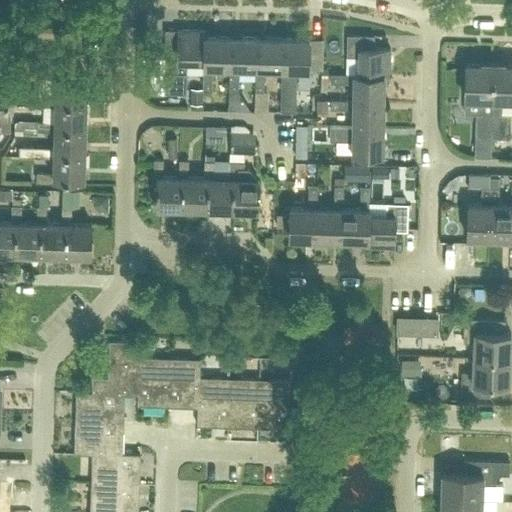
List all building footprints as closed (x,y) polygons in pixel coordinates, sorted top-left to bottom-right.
[(165,43),(164,91),(186,92),(187,59),(203,60),(204,60),(205,34),(205,28),(177,28),(177,44),(165,43)] [(385,73),(385,74),(390,74),(390,47),(374,46),(374,33),(347,33),(346,55),(359,55),(358,72),(353,72),(358,72),(358,73),(385,73)] [(231,35),(205,34),(204,60),(203,60),(203,66),(204,66),(203,88),(212,88),(213,66),(229,66),(230,66),(231,35)] [(257,35),(231,35),(230,66),(229,66),(229,88),(238,89),(238,66),(255,67),(256,67),(257,35)] [(283,36),(257,35),(256,67),(255,67),(255,89),(264,89),(265,67),(281,67),(282,67),(283,36)] [(281,67),(281,90),(280,109),(295,110),(296,68),(309,68),(309,37),(283,36),(282,67),(281,67)] [(475,136),(491,136),(493,61),(482,61),(482,63),(465,62),(465,97),(482,97),(482,112),(476,111),(475,136)] [(504,61),(493,61),(491,136),(507,137),(508,112),(501,112),(501,98),(511,98),(511,63),(504,63),(504,61)] [(353,82),(353,98),(353,99),(384,99),(385,74),(385,73),(358,73),(358,72),(353,72),(331,72),(330,81),(353,82)] [(54,101),(86,102),(86,76),(55,75),(55,96),(38,95),(38,104),(54,105),(54,101)] [(0,113),(0,130),(9,130),(10,113),(7,113),(7,82),(0,82),(0,113)] [(384,125),(384,99),(353,99),(353,98),(330,98),(330,107),(352,108),(352,124),(352,125),(384,125)] [(85,127),(86,102),(54,101),(54,105),(54,121),(37,120),(37,130),(54,130),(54,126),(85,127)] [(298,119),(297,151),(309,152),(310,119),(298,119)] [(383,152),(384,125),(352,125),(352,124),(330,124),(329,133),(352,133),(352,151),(383,152)] [(54,126),(54,130),(53,146),(37,146),(37,155),(53,155),(53,152),(85,152),(85,127),(54,126)] [(249,131),(230,131),(230,150),(255,151),(255,144),(249,131)] [(338,152),(350,148),(346,134),(334,138),(338,152)] [(167,137),(168,157),(178,157),(176,137),(167,137)] [(84,178),(85,152),(53,152),(53,155),(53,171),(36,171),(36,180),(53,180),(54,177),(84,178)] [(155,206),(181,207),(182,175),(178,175),(162,175),(163,158),(154,158),(153,175),(156,176),(155,206)] [(207,176),(203,176),(187,176),(188,159),(179,159),(178,175),(182,175),(181,207),(206,207),(207,176)] [(206,207),(231,208),(232,177),(229,177),(213,176),(213,160),(204,160),(203,176),(207,176),(206,207)] [(229,160),(229,177),(232,177),(231,208),(257,209),(258,178),(253,178),(248,168),(242,168),(243,161),(229,160)] [(316,205),(317,205),(318,183),(308,183),(308,205),(290,205),(289,236),(315,237),(316,205)] [(315,237),(341,238),(342,206),(343,206),(343,184),(334,183),(334,206),(317,205),(316,205),(315,237)] [(341,238),(367,239),(368,212),(369,212),(369,207),(369,184),(360,184),(360,207),(343,206),(342,206),(341,238)] [(489,236),(490,185),(481,185),(480,202),(468,201),(466,241),(475,242),(476,235),(489,236)] [(499,185),(490,185),(489,236),(501,236),(501,242),(510,243),(511,203),(498,202),(499,185)] [(0,186),(0,198),(11,198),(12,187),(0,186)] [(62,189),(61,222),(65,222),(64,253),(90,254),(91,223),(71,222),(71,206),(79,206),(79,189),(62,189)] [(367,239),(367,244),(394,245),(394,229),(407,229),(408,205),(408,202),(386,201),(386,213),(369,212),(369,207),(369,212),(368,212),(367,239)] [(40,221),(36,221),(20,221),(21,204),(12,204),(11,221),(15,221),(14,252),(39,253),(40,221)] [(39,253),(64,253),(65,222),(61,222),(46,221),(46,205),(37,205),(36,221),(40,221),(39,253)] [(0,251),(14,252),(15,221),(11,221),(0,220),(0,251)] [(474,340),(474,356),(510,357),(510,331),(504,331),(505,318),(464,316),(463,340),(474,340)] [(122,452),(122,443),(124,393),(137,393),(137,403),(197,405),(196,423),(288,427),(289,378),(199,375),(200,357),(140,355),(140,345),(123,344),(124,339),(109,339),(108,375),(92,375),(91,391),(76,390),(74,451),(92,452),(89,511),(137,511),(140,464),(140,452),(122,452)] [(510,357),(474,356),(473,370),(462,370),(460,393),(490,394),(490,382),(509,383),(510,357)] [(406,361),(407,377),(422,376),(421,360),(406,361)] [(289,406),(289,421),(302,422),(302,406),(289,406)] [(442,471),(441,497),(482,498),(482,483),(495,483),(496,473),(509,473),(509,459),(469,458),(468,472),(442,471)] [(481,511),(482,498),(441,497),(440,511),(481,511)]
